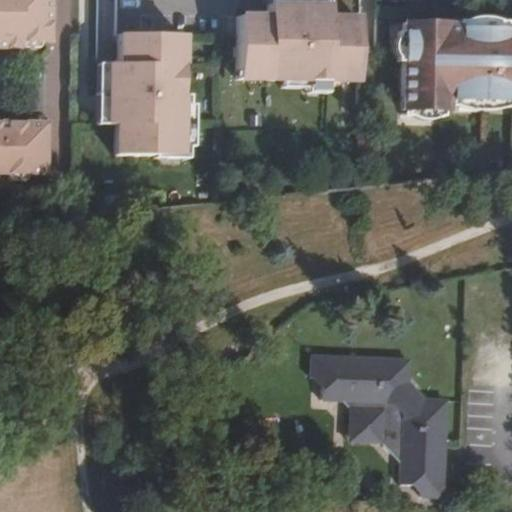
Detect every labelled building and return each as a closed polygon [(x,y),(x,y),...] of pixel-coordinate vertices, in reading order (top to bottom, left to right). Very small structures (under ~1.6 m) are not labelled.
[(46,43),(46,0),(0,0),(0,48),(17,48),(17,43),(46,43)] [(325,72),(354,72),(355,18),(326,18),(326,8),(264,7),(264,18),(235,18),(234,71),(264,72),(264,82),(278,82),(325,82),(325,72)] [(456,28),(506,29),(506,22),(502,22),(501,21),(500,21),(498,20),(494,18),(492,18),(489,18),(485,17),(481,17),(477,18),(470,18),(464,19),(460,21),(456,21),(456,28)] [(511,29),(506,29),(456,28),(447,28),(447,24),(401,23),(399,106),(403,106),(441,107),(441,96),(447,96),(507,97),(511,97),(511,29)] [(170,66),(170,37),(116,37),(116,62),(116,66),(103,65),(103,127),(113,127),(112,156),(151,157),(151,149),(179,150),(179,96),(179,67),(170,66)] [(179,37),(170,37),(170,66),(179,67),(179,37)] [(103,127),(103,65),(93,65),(93,116),(93,127),(103,127)] [(264,72),(234,71),(234,82),(264,82),(264,72)] [(325,82),(354,83),(354,72),(325,72),(325,82)] [(324,96),(325,82),(278,82),(278,89),(304,90),(304,95),(324,96)] [(186,96),(179,96),(179,150),(151,149),(151,157),(151,160),(185,160),(186,148),(191,148),(192,106),(186,106),(186,96)] [(499,103),(507,102),(507,97),(447,96),(447,101),(455,102),(460,104),(464,106),(471,108),(477,109),(483,108),(489,107),(495,104),(499,103)] [(441,107),(403,106),(403,113),(409,113),(412,115),(416,117),(420,118),(425,118),(431,117),(434,116),(436,114),(441,113),(441,107)] [(0,175),(44,176),(45,125),(0,124),(0,175)] [(368,136),(353,136),(353,157),(368,157),(368,136)] [(358,439),(394,441),(413,460),(412,485),(425,485),(428,481),(433,485),(433,493),(433,499),(454,499),(456,398),(435,397),(419,381),(419,358),(321,355),(319,377),(321,377),(329,377),(336,384),(333,387),(333,400),(348,401),(358,413),(358,439)] [(329,377),(321,377),(332,388),(333,387),(336,384),(329,377)] [(425,485),(433,493),(433,485),(428,481),(425,485)]
